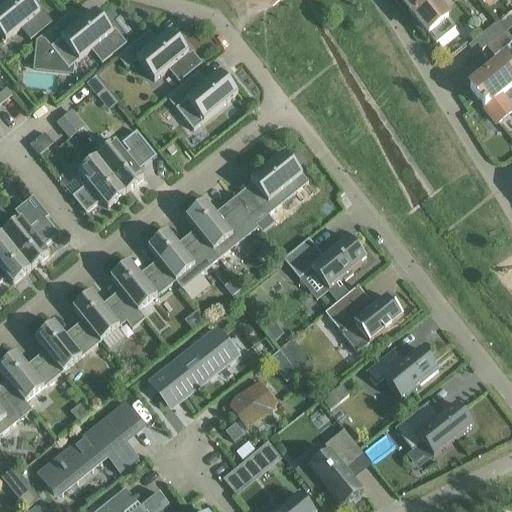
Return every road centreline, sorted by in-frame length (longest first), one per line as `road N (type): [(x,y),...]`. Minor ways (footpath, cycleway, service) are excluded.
road 1 (residential): [(511,400),(284,105)]
road 2 (residential): [(0,339),(284,105)]
road 3 (residential): [(500,193),(383,0)]
road 4 (residential): [(284,105),(211,15),(154,0)]
